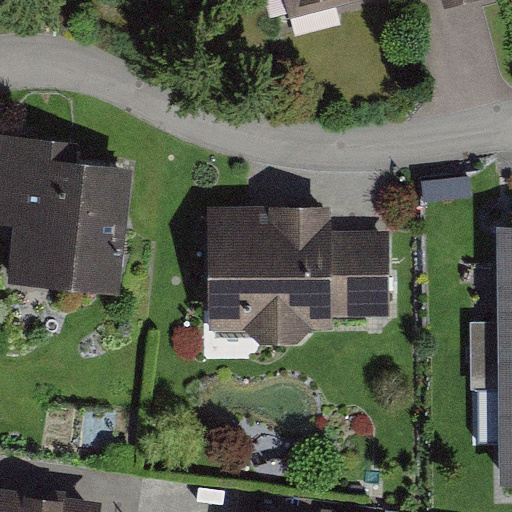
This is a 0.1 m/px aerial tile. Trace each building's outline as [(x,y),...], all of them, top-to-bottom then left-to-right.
[(292,0),(297,21),(378,0),(448,0),(450,6),(473,0),(292,0)] [(79,143),(0,137),(0,222),(16,223),(11,293),(121,301),(131,171),(78,167),(79,143)] [(334,317),(334,312),(350,311),(392,310),(390,267),(389,228),(331,229),(331,198),(208,201),(209,264),(210,308),(211,321),(334,317)] [(500,330),(500,358),(511,358),(511,227),(499,228),(500,330)] [(473,398),(501,397),(500,358),(500,330),(473,330),(473,398)] [(511,358),(500,358),(501,397),(502,489),(511,488),(511,358)] [(115,511),(115,509),(0,501),(0,511),(115,511)]
